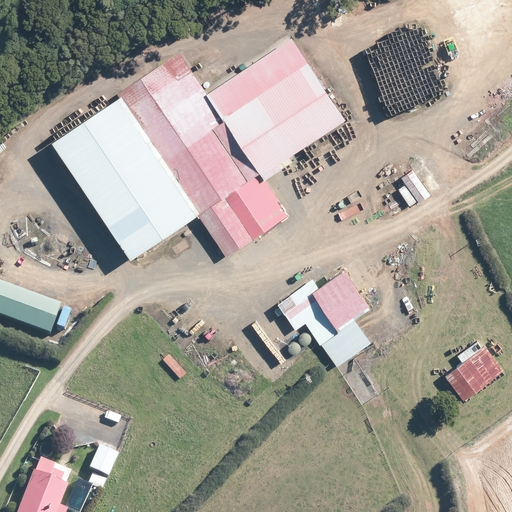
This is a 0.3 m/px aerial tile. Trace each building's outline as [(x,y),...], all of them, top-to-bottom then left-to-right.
[(197,201),(230,248),(287,208),(257,166),(340,109),(286,32),(215,81),(183,36),(115,83),(197,201)] [(50,128),(132,246),(197,201),(115,83),(50,128)] [(404,179),(407,183),(400,189),(411,206),(419,201),(420,202),(432,194),(416,171),(404,179)] [(373,307),(347,270),(320,289),(313,280),(279,304),(297,330),(307,323),(338,367),(373,343),(356,319),(373,307)] [(62,307),(0,284),(0,317),(51,336),(62,307)] [(502,373),(480,341),(458,356),(464,363),(447,375),(464,400),(502,373)] [(120,456),(100,447),(90,470),(111,478),(120,456)] [(61,506),(75,474),(41,460),(19,511),(67,511),(69,509),(61,506)] [(107,481),(93,475),(89,486),(103,491),(107,481)]
